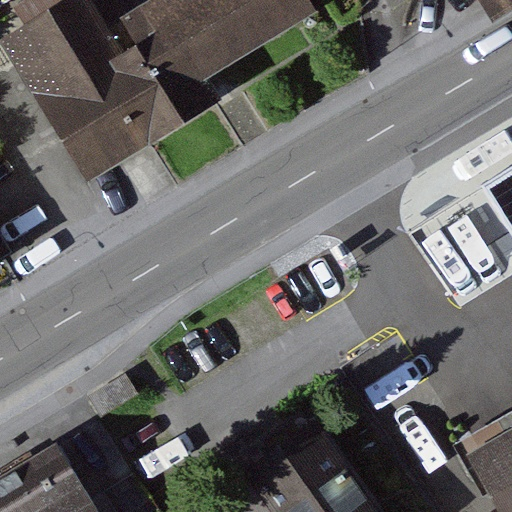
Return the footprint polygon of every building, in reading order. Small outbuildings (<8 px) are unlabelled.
[(154,137),(138,109),(302,15),(293,0),(156,0),(96,35),(77,3),(0,46),(0,64),(69,185),(154,137)] [(480,0),(487,11),(503,0),(480,0)] [(511,170),(485,188),(511,235),(511,170)] [(138,395),(126,376),(90,399),(102,418),(138,395)] [(511,511),(511,413),(453,447),(494,511),(511,511)] [(243,476),(268,511),(373,511),(312,427),(243,476)] [(95,511),(55,447),(0,480),(0,511),(95,511)]
